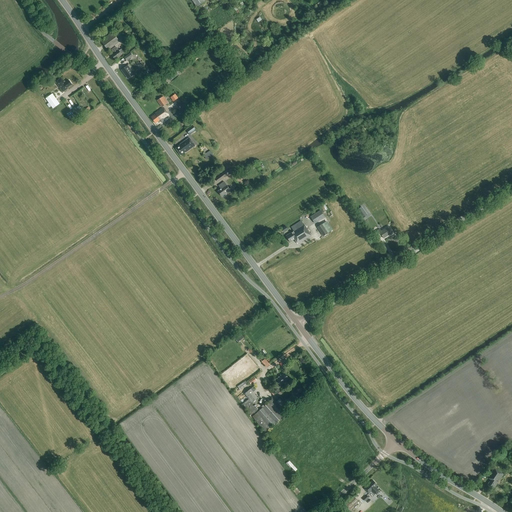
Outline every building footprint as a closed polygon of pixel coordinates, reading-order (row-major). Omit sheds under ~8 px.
[(191,0),(197,8),(206,2),(204,0),(191,0)] [(108,51),(120,42),(113,33),(101,41),(108,51)] [(119,51),(119,50),(116,47),(112,50),(114,53),(112,55),(115,60),(122,55),(122,54),(124,52),(122,49),(119,51)] [(127,61),(133,57),(131,53),(124,58),(127,61)] [(128,79),(134,74),(128,65),(121,70),(128,79)] [(176,70),(168,77),(171,81),(179,74),(176,70)] [(64,82),(61,78),(56,82),(63,92),(65,90),(72,85),(69,81),(66,83),(65,81),(64,82)] [(53,109),(59,104),(52,94),(46,99),(53,109)] [(162,107),(168,103),(163,96),(157,101),(162,107)] [(76,118),(81,115),(76,107),(70,111),(76,118)] [(169,114),(164,108),(155,114),(156,114),(151,117),(156,123),(159,121),(161,123),(165,121),(163,119),(169,114)] [(190,135),(196,131),(192,125),(186,130),(190,135)] [(186,153),(195,146),(189,138),(180,145),(176,148),(181,155),(185,152),(186,153)] [(208,152),(207,150),(205,152),(206,154),(203,156),(206,160),(213,155),(210,151),(208,152)] [(225,178),(231,174),(228,170),(222,174),(215,179),(217,183),(225,177),(225,178)] [(224,182),(218,186),(221,189),(218,191),(222,197),(232,190),(230,186),(228,187),(224,182)] [(362,219),(367,215),(361,207),(356,210),(362,219)] [(321,220),(326,217),(321,210),(311,217),(316,224),(321,220)] [(303,225),(301,221),(291,227),(294,231),(286,236),(290,242),(295,239),(298,244),(311,236),(304,224),(303,225)] [(323,237),(328,233),(322,224),(317,227),(323,237)] [(393,233),(388,227),(381,231),(380,229),(375,232),(378,238),(381,236),(383,239),(389,235),(390,235),(393,233)] [(266,368),(270,365),(265,359),(261,362),(266,368)] [(289,379),(284,373),(280,377),(279,377),(276,380),(281,386),(289,379)] [(248,384),(245,381),(237,387),(240,390),(248,384)] [(276,397),(281,392),(274,385),(269,390),(276,397)] [(251,415),(257,411),(251,403),(258,398),(251,389),(244,394),(249,399),(243,404),(251,415)] [(280,399),(276,402),(273,398),(253,417),(265,432),(286,413),(284,411),(287,408),(287,407),(296,399),(292,395),(283,403),(280,399)] [(493,489),(503,474),(494,468),(487,478),(490,480),(487,485),(493,489)] [(378,490),(376,488),(377,486),(372,481),(364,489),(369,493),(371,491),(374,494),(378,490)] [(346,511),(357,500),(353,496),(342,506),(346,511)]
